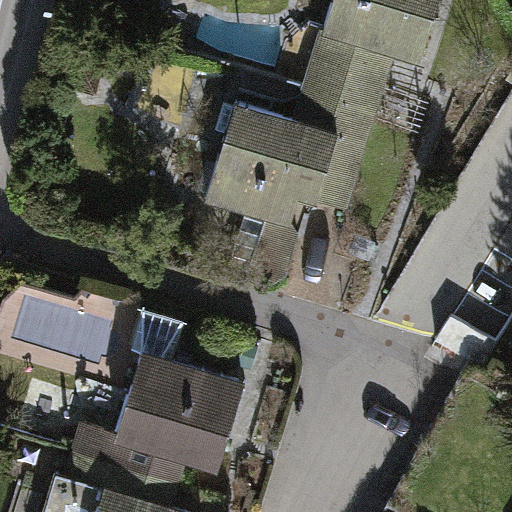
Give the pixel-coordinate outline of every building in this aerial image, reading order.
[(341,32),(324,89),(376,106),(394,48),(420,56),(437,0),(332,0),(324,26),(341,32)] [(345,206),(376,106),(324,89),(313,122),(237,99),(208,195),(291,221),(299,192),(345,206)] [(219,464),(244,380),(172,358),(184,319),(145,308),(133,346),(143,349),(118,432),(85,422),(77,449),(101,456),(175,478),(183,453),(219,464)] [(499,343),(451,315),(437,340),(484,368),(499,343)] [(69,474),(106,485),(98,462),(101,456),(77,449),(69,474)] [(195,511),(168,504),(175,478),(101,456),(98,462),(106,485),(104,495),(55,481),(44,511),(195,511)]
